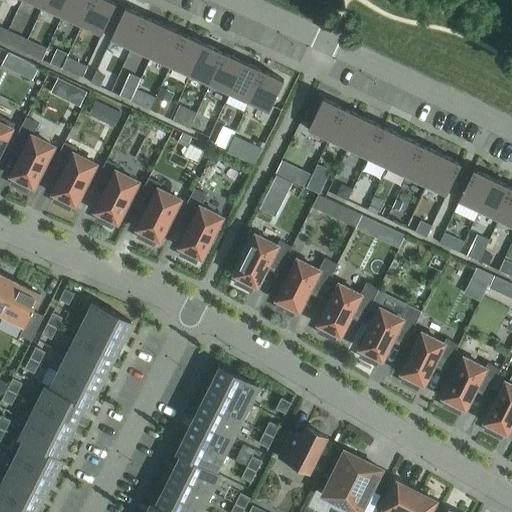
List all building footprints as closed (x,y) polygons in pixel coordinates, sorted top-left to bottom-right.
[(62,17),(69,0),(45,0),(42,8),(62,17)] [(81,26),(92,0),(69,0),(62,17),(81,26)] [(92,0),(81,26),(102,35),(116,3),(109,0),(92,0)] [(125,7),(110,39),(131,48),(146,16),(125,7)] [(146,16),(131,48),(150,57),(165,25),(146,16)] [(165,25),(150,57),(170,66),(185,34),(165,25)] [(170,66),(190,75),(204,43),(185,34),(170,66)] [(190,75),(209,84),(224,52),(204,43),(190,75)] [(13,70),(19,58),(8,52),(2,64),(13,70)] [(244,61),(224,52),(209,84),(229,93),(244,61)] [(54,54),(50,64),(61,69),(65,59),(54,54)] [(67,57),(62,68),(82,77),(87,66),(67,57)] [(244,61),(229,93),(249,102),(263,70),(244,61)] [(96,70),(90,83),(100,87),(105,75),(96,70)] [(284,80),(263,70),(249,102),(269,112),(284,80)] [(125,83),(119,95),(130,100),(136,88),(125,83)] [(78,88),(71,102),(80,106),(86,92),(81,89),(78,88)] [(145,92),(140,104),(150,108),(155,96),(145,92)] [(157,96),(150,110),(163,116),(169,102),(157,96)] [(308,130),(328,139),(343,107),(323,98),(308,130)] [(95,100),(89,113),(96,117),(102,103),(95,100)] [(363,117),(343,107),(328,139),(348,149),(363,117)] [(189,128),(196,112),(188,108),(180,124),(189,128)] [(367,158),(382,126),(363,117),(348,149),(367,158)] [(0,152),(12,128),(0,122),(0,152)] [(35,130),(22,124),(11,146),(22,152),(10,176),(14,178),(11,184),(27,191),(29,186),(33,188),(54,146),(32,135),(35,130)] [(387,167),(402,135),(382,126),(367,158),(387,167)] [(182,132),(178,142),(187,146),(191,136),(182,132)] [(226,149),(231,138),(219,133),(214,144),(226,149)] [(234,135),(226,152),(242,159),(250,142),(234,135)] [(402,135),(387,167),(406,176),(421,144),(402,135)] [(77,148),(64,142),(53,164),(64,170),(52,194),(56,196),(53,201),(69,209),(72,204),(75,206),(96,164),(75,153),(77,148)] [(406,176),(426,186),(441,154),(421,144),(406,176)] [(461,163),(441,154),(426,186),(446,195),(461,163)] [(119,166),(106,159),(95,182),(106,188),(94,212),(98,214),(96,219),(111,227),(114,221),(118,223),(139,182),(117,171),(119,166)] [(304,186),(310,173),(299,168),(293,181),(304,186)] [(473,169),(458,201),(479,211),(494,179),(473,169)] [(320,193),(326,179),(312,173),(305,187),(320,193)] [(161,183),(148,177),(137,200),(149,205),(136,229),(140,231),(138,237),(153,244),(156,239),(160,241),(181,199),(159,188),(161,183)] [(511,190),(511,187),(494,179),(479,211),(498,220),(511,190)] [(341,183),(335,195),(347,200),(352,188),(341,183)] [(511,190),(498,220),(511,226),(511,190)] [(203,201),(191,195),(179,217),(191,223),(179,247),(183,249),(180,255),(195,262),(198,257),(202,259),(223,217),(201,206),(203,201)] [(374,196),(367,209),(377,214),(384,201),(374,196)] [(396,199),(392,208),(399,211),(403,202),(396,199)] [(343,221),(349,208),(336,202),(330,215),(343,221)] [(418,224),(415,232),(426,237),(432,226),(420,220),(418,224)] [(444,232),(439,243),(452,249),(457,238),(444,232)] [(269,263),(280,269),(292,246),(279,240),(277,245),(255,234),(247,250),(246,250),(240,261),(241,261),(234,275),(238,277),(235,283),(250,290),(253,285),(257,287),(269,263)] [(409,256),(410,264),(418,263),(417,255),(409,256)] [(296,258),(275,300),(279,302),(277,307),(292,315),(295,310),(299,312),(311,288),(322,293),(337,264),(324,257),(318,269),(296,258)] [(486,288),(493,275),(476,267),(470,280),(486,288)] [(0,314),(1,315),(18,283),(0,274),(0,314)] [(499,292),(505,281),(494,275),(488,287),(499,292)] [(336,334),(340,336),(352,312),(364,318),(379,288),(366,282),(360,294),(338,283),(317,324),(321,326),(318,332),(334,339),(336,334)] [(40,294),(18,283),(1,315),(24,327),(40,294)] [(74,293),(64,288),(59,299),(69,304),(74,293)] [(85,321),(121,339),(130,321),(94,303),(85,321)] [(394,337),(405,342),(420,313),(408,306),(402,318),(380,307),(359,349),(363,351),(360,356),(375,364),(378,359),(382,361),(394,337)] [(57,328),(62,317),(52,312),(47,323),(57,328)] [(76,338),(113,356),(121,339),(85,321),(76,338)] [(57,328),(47,323),(41,334),(51,339),(57,328)] [(436,361),(447,367),(458,344),(446,338),(443,343),(421,332),(400,374),(404,376),(402,381),(417,388),(420,383),(424,385),(436,361)] [(68,355),(104,373),(113,356),(76,338),(68,355)] [(40,362),(45,351),(35,346),(30,357),(40,362)] [(59,372),(96,390),(104,373),(68,355),(59,372)] [(477,386),(489,391),(500,369),(487,362),(485,367),(463,356),(442,398),(446,400),(443,405),(459,413),(461,408),(465,410),(477,386)] [(40,362),(30,357),(24,368),(34,373),(40,362)] [(222,367),(212,385),(249,403),(258,385),(222,367)] [(47,386),(46,387),(87,407),(96,390),(59,372),(51,388),(47,386)] [(17,394),(22,383),(12,378),(7,389),(17,394)] [(503,432),(507,434),(511,423),(511,384),(505,381),(484,422),(488,424),(485,430),(500,438),(503,432)] [(249,403),(212,385),(204,402),(240,420),(249,403)] [(87,407),(46,387),(38,404),(74,422),(82,406),(86,408),(87,407)] [(7,389),(1,400),(11,405),(17,394),(7,389)] [(291,402),(281,397),(275,408),(285,413),(291,402)] [(232,437),(240,420),(204,402),(195,419),(232,437)] [(74,422),(38,404),(29,422),(65,440),(74,422)] [(0,416),(0,428),(5,431),(11,420),(1,415),(0,416)] [(187,436),(223,454),(232,437),(195,419),(187,436)] [(263,432),(274,437),(279,426),(269,421),(263,432)] [(20,439),(61,459),(61,458),(57,456),(65,440),(29,422),(20,439)] [(309,472),(327,437),(306,426),(300,437),(290,432),(278,456),(309,472)] [(274,437),(263,432),(258,443),(268,448),(274,437)] [(187,436),(178,453),(219,474),(219,473),(215,471),(223,454),(187,436)] [(16,458),(52,476),(61,459),(20,439),(24,442),(16,458)] [(357,484),(368,462),(344,450),(322,495),(355,511),(360,511),(371,491),(357,484)] [(174,473),(210,491),(219,474),(178,453),(178,454),(182,456),(174,473)] [(246,466),(256,471),(262,460),(252,455),(246,466)] [(52,476),(16,458),(7,475),(44,493),(52,476)] [(256,471),(246,466),(241,477),(251,482),(256,471)] [(201,508),(210,491),(174,473),(165,490),(201,508)] [(44,493),(7,475),(0,489),(0,492),(35,510),(44,493)] [(430,511),(436,501),(397,482),(383,509),(383,510),(382,511),(430,511)] [(152,505),(166,511),(199,511),(201,508),(165,490),(157,506),(153,504),(152,505)] [(34,511),(35,510),(0,492),(0,511),(34,511)] [(240,492),(235,503),(245,508),(250,497),(240,492)] [(242,511),(245,508),(235,503),(230,511),(242,511)]
